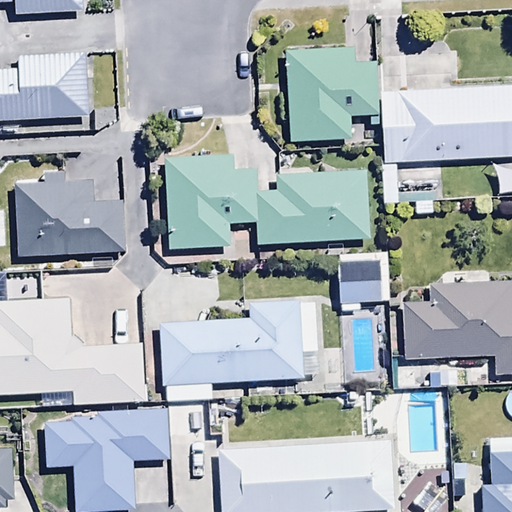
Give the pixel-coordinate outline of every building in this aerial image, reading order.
[(83,18),(82,0),(0,0),(0,8),(13,8),(14,21),(83,18)] [(355,53),(288,55),(290,148),(351,146),(351,121),(370,120),(370,128),(378,128),(377,67),(356,68),(355,53)] [(0,127),(88,122),(85,57),(18,61),(18,74),(0,74),(0,127)] [(511,89),(381,96),(384,169),(396,168),(511,162),(511,89)] [(365,177),(276,180),(276,197),(258,198),(257,174),(235,175),(234,161),(166,163),(169,254),(231,252),(230,230),(255,229),(256,249),(368,245),(365,177)] [(396,168),(384,169),(381,169),(383,210),(414,208),(415,218),(434,217),(433,194),(397,196),(396,168)] [(42,189),(15,190),(18,261),(126,258),(124,206),(94,207),(94,187),(65,188),(65,179),(42,180),(42,189)] [(367,258),(338,259),(340,314),(361,314),(360,307),(386,306),(384,266),(368,267),(367,258)] [(495,362),(495,380),(511,379),(511,289),(428,292),(429,308),(403,308),(405,365),(495,362)] [(251,323),(161,331),(166,408),(212,405),(211,390),(303,384),(303,381),(319,380),(314,308),(299,309),(299,305),(250,309),(251,323)] [(0,401),(73,398),(74,410),(145,407),(143,350),(83,353),(71,342),(70,306),(0,307),(0,401)] [(167,416),(102,418),(102,425),(75,426),(75,430),(45,431),(46,472),(73,471),(74,511),(134,511),(133,467),(169,466),(167,416)] [(392,511),(389,447),(218,456),(220,511),(392,511)] [(0,511),(5,511),(5,505),(13,505),(11,455),(0,455),(0,511)] [(511,511),(511,473),(492,474),(493,511),(511,511)]
